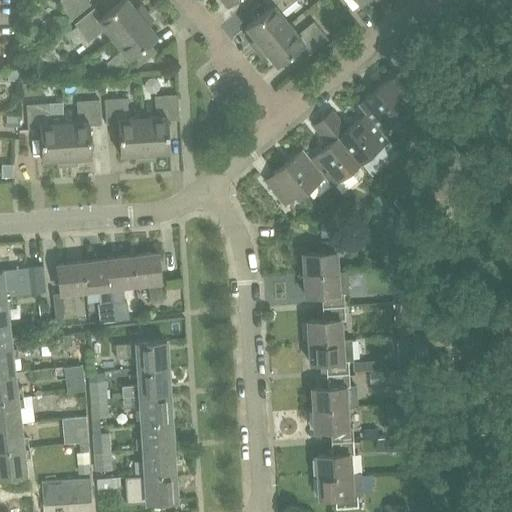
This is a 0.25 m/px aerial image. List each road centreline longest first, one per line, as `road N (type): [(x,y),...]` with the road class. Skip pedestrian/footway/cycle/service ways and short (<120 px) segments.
road 1 (residential): [(261,511),(242,243),(204,190)]
road 2 (residential): [(0,228),(169,215),(204,190)]
road 3 (residential): [(433,0),(283,120)]
road 4 (residential): [(283,120),(185,0)]
